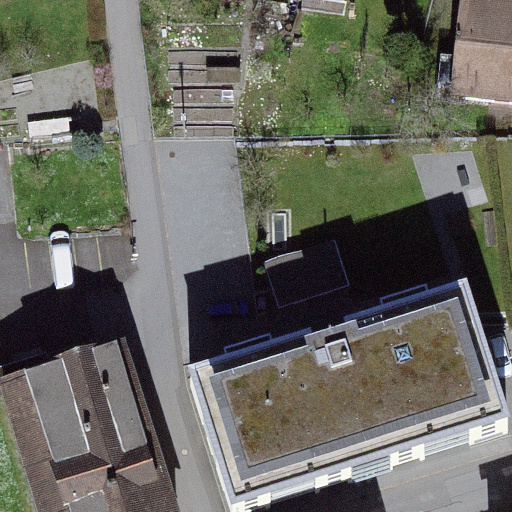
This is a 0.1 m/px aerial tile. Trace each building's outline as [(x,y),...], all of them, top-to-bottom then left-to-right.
[(104,0),(0,0),(0,133),(121,116),(104,0)] [(511,110),(511,0),(458,0),(447,104),(511,110)] [(293,313),(356,293),(336,229),(273,249),(293,313)] [(178,399),(219,511),(306,511),(511,438),(511,379),(480,291),(178,399)] [(163,511),(117,354),(0,388),(0,421),(26,511),(163,511)]
